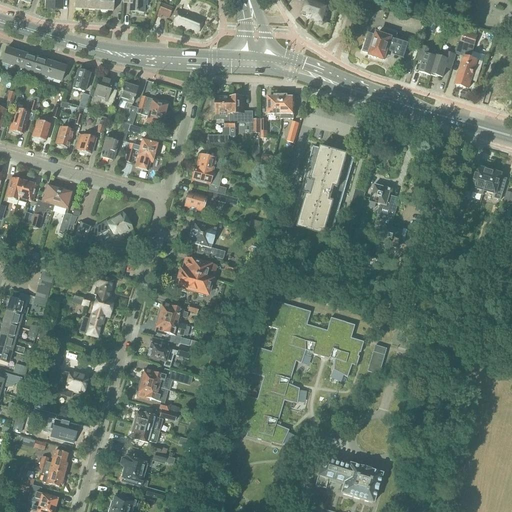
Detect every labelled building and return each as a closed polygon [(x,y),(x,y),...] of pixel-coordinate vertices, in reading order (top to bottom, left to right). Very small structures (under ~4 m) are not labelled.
[(46,0),(46,8),(63,9),(62,0),(46,0)] [(75,0),(75,9),(88,10),(88,0),(75,0)] [(88,0),(88,10),(100,10),(101,0),(88,0)] [(101,0),(100,10),(113,11),(113,0),(101,0)] [(122,0),(122,3),(129,4),(129,12),(143,13),(144,5),(146,5),(145,0),(122,0)] [(307,0),(306,0),(306,2),(302,13),(309,15),(308,17),(312,18),(312,20),(319,22),(320,24),(321,25),(325,23),(326,20),(324,19),(328,7),(315,3),(316,0),(315,0),(313,0),(312,2),(307,0)] [(161,16),(169,19),(173,9),(161,4),(157,16),(161,18),(161,16)] [(173,23),(198,33),(203,20),(178,11),(178,12),(175,11),(173,15),(176,16),(173,23)] [(428,31),(434,33),(437,24),(430,22),(428,31)] [(466,25),(464,32),(461,41),(459,41),(455,54),(463,56),(455,84),(468,89),(471,80),(476,82),(483,62),(471,58),(478,36),(476,35),(478,29),(466,25)] [(383,36),(376,33),(375,35),(367,33),(361,51),(369,54),(369,55),(370,56),(371,57),(375,59),(375,58),(377,58),(383,60),(384,57),(387,58),(392,55),(403,59),(408,44),(395,39),(396,34),(385,30),(383,36)] [(416,59),(422,61),(418,72),(430,76),(431,74),(432,74),(436,60),(437,58),(435,58),(435,60),(429,58),(432,49),(421,46),(420,48),(416,59)] [(6,48),(2,64),(12,67),(11,74),(17,76),(19,69),(43,77),(41,83),(48,85),(50,79),(61,82),(66,67),(6,48)] [(442,60),(437,58),(436,60),(432,74),(442,78),(445,67),(451,69),(455,57),(444,54),(442,60)] [(489,96),(511,103),(511,100),(511,62),(501,59),(489,96)] [(78,70),(73,88),(84,92),(90,74),(78,70)] [(113,82),(100,77),(93,96),(101,99),(100,103),(111,107),(115,94),(109,92),(113,82)] [(123,122),(132,125),(138,108),(131,106),(137,88),(124,83),(119,100),(126,103),(125,107),(130,109),(128,116),(125,115),(123,122)] [(9,110),(11,103),(12,103),(15,94),(9,92),(6,102),(7,102),(7,105),(0,103),(0,126),(5,111),(6,108),(9,110)] [(83,94),(79,107),(85,109),(89,96),(83,94)] [(281,114),(281,95),(274,95),(274,97),(268,97),(268,114),(281,114)] [(287,95),(281,95),(281,114),(293,114),(293,97),(287,97),(287,95)] [(148,112),(166,116),(168,106),(167,105),(168,104),(152,100),(146,99),(141,97),(138,109),(143,110),(143,111),(148,112)] [(230,128),(230,97),(216,97),(216,119),(224,119),(224,128),(230,128)] [(243,97),(230,97),(230,128),(230,133),(235,133),(235,121),(236,121),(236,113),(243,113),(243,97)] [(57,119),(61,106),(55,104),(51,118),(57,119)] [(79,107),(75,121),(76,121),(75,125),(80,127),(85,109),(79,107)] [(22,135),(29,113),(16,110),(10,131),(11,132),(12,133),(15,134),(17,133),(22,135)] [(148,112),(146,123),(162,127),(162,125),(163,125),(164,122),(163,121),(164,120),(165,120),(166,116),(148,112)] [(46,118),(44,123),(38,121),(33,138),(45,142),(50,125),(51,120),(46,118)] [(76,121),(75,121),(69,119),(66,130),(60,128),(56,145),(68,148),(73,132),(75,125),(76,121)] [(260,134),(260,120),(249,120),(249,134),(260,134)] [(288,141),(294,142),(299,124),(293,122),(288,141)] [(128,132),(130,126),(123,124),(118,141),(124,143),(128,132)] [(99,125),(96,133),(102,135),(105,127),(99,125)] [(142,129),(130,126),(128,132),(140,135),(142,129)] [(118,143),(115,142),(117,138),(107,135),(101,158),(113,162),(118,143)] [(96,140),(83,136),(83,137),(80,136),(76,150),(79,151),(79,152),(91,155),(93,148),(93,149),(96,140)] [(155,156),(158,146),(157,145),(158,143),(142,139),(140,147),(136,146),(130,144),(129,149),(128,150),(154,157),(154,155),(155,156)] [(212,139),(212,148),(228,148),(228,139),(212,139)] [(320,149),(313,147),(303,181),(304,181),(302,190),(301,190),(291,224),(298,226),(298,228),(309,231),(309,230),(314,231),(313,233),(324,236),(325,234),(332,236),(341,204),(340,203),(344,191),(345,191),(354,159),(347,157),(348,155),(337,152),(336,154),(332,152),(332,150),(321,147),(320,149)] [(136,168),(147,171),(150,163),(152,163),(154,157),(128,150),(122,148),(120,155),(126,157),(124,162),(129,163),(128,166),(134,168),(135,165),(136,165),(136,168)] [(199,156),(196,168),(219,174),(222,162),(216,160),(199,156)] [(223,163),(232,165),(234,159),(225,156),(223,163)] [(470,172),(465,190),(483,195),(490,169),(484,167),(484,169),(478,167),(476,173),(470,172)] [(219,174),(196,168),(195,168),(192,180),(213,186),(211,191),(224,195),(225,189),(218,187),(221,175),(219,174)] [(501,201),(506,182),(500,180),(502,174),(496,173),(496,171),(490,169),(483,195),(483,196),(484,192),(495,195),(494,199),(501,201)] [(18,203),(24,182),(13,179),(9,195),(11,196),(10,200),(18,203)] [(275,190),(281,191),(284,183),(278,181),(275,190)] [(35,185),(24,182),(18,203),(26,205),(27,201),(30,202),(35,185)] [(392,190),(374,185),(370,202),(380,205),(371,237),(381,240),(380,244),(397,249),(402,232),(391,229),(397,209),(388,206),(392,190)] [(52,212),(59,189),(55,187),(53,188),(47,186),(40,208),(36,207),(33,215),(30,226),(30,227),(32,228),(33,229),(36,230),(37,230),(39,230),(43,218),(44,213),(46,214),(47,211),(52,212)] [(59,189),(52,212),(64,216),(59,233),(66,235),(72,216),(67,215),(68,209),(67,209),(72,193),(65,191),(64,190),(59,189)] [(359,213),(366,192),(355,189),(349,211),(359,213)] [(511,193),(506,192),(503,205),(511,207),(511,193)] [(229,198),(215,195),(214,200),(188,193),(185,207),(211,214),(215,201),(228,204),(229,198)] [(74,209),(72,216),(78,218),(80,212),(74,209)] [(23,223),(30,226),(33,215),(26,213),(23,223)] [(131,230),(122,214),(107,223),(105,221),(92,229),(80,225),(74,241),(82,244),(83,241),(85,241),(87,244),(94,239),(111,229),(116,239),(131,230)] [(251,220),(248,231),(268,236),(271,225),(251,220)] [(193,225),(189,240),(192,241),(191,243),(206,247),(211,249),(214,238),(216,228),(212,227),(196,223),(194,222),(194,225),(193,225)] [(411,232),(407,246),(418,249),(420,239),(417,238),(418,233),(411,232)] [(35,249),(24,247),(22,256),(32,259),(35,249)] [(85,251),(81,260),(96,266),(100,257),(85,251)] [(225,252),(218,251),(216,259),(223,260),(225,252)] [(511,264),(511,253),(500,256),(503,266),(511,264)] [(183,272),(193,274),(193,275),(206,278),(208,271),(214,272),(214,270),(215,266),(214,266),(186,258),(183,271),(183,272)] [(45,263),(43,269),(54,272),(56,266),(45,263)] [(235,274),(237,267),(226,264),(224,271),(235,274)] [(43,269),(41,275),(52,278),(54,272),(43,269)] [(183,272),(183,271),(181,271),(176,287),(198,293),(198,294),(204,295),(204,294),(208,295),(212,280),(206,278),(193,275),(193,274),(183,272)] [(504,272),(497,273),(498,277),(502,277),(503,279),(511,277),(511,275),(511,271),(504,272)] [(52,278),(41,275),(40,280),(51,284),(52,278)] [(93,282),(93,284),(94,285),(95,287),(96,288),(94,295),(97,296),(95,304),(111,309),(112,309),(113,309),(114,303),(113,302),(114,300),(108,298),(108,296),(109,297),(111,291),(110,290),(113,280),(99,277),(99,278),(98,278),(96,278),(95,279),(94,281),(93,282)] [(51,284),(40,280),(38,286),(49,290),(51,284)] [(49,290),(38,286),(37,292),(48,295),(49,290)] [(37,292),(35,297),(46,301),(48,295),(37,292)] [(75,293),(74,298),(90,303),(91,298),(75,293)] [(46,301),(35,297),(33,304),(44,307),(46,301)] [(6,311),(22,315),(26,316),(29,308),(24,307),(25,302),(10,298),(6,311)] [(90,303),(74,298),(74,299),(73,298),(72,304),(88,308),(90,303)] [(301,364),(304,355),(305,351),(312,353),(316,339),(319,340),(322,330),(307,325),(310,312),(272,301),(264,326),(278,330),(272,348),(287,352),(284,361),(295,364),(296,362),(301,364)] [(391,312),(399,314),(402,303),(394,301),(391,312)] [(163,303),(159,317),(178,323),(179,317),(186,319),(188,314),(183,312),(184,310),(174,308),(175,306),(163,303)] [(83,318),(79,333),(97,338),(100,324),(102,324),(103,319),(102,318),(103,316),(104,317),(109,318),(109,316),(110,316),(111,316),(113,309),(112,309),(111,309),(95,304),(92,315),(90,320),(83,318)] [(216,304),(214,312),(225,314),(227,307),(216,304)] [(198,314),(199,307),(189,305),(188,312),(198,314)] [(202,309),(199,317),(211,321),(214,312),(202,309)] [(22,315),(6,311),(2,323),(18,327),(22,315)] [(159,317),(154,332),(166,336),(166,334),(176,337),(177,335),(183,337),(187,325),(178,323),(159,317)] [(333,371),(348,378),(353,365),(357,367),(360,357),(359,357),(360,353),(361,353),(364,342),(352,339),(355,326),(330,318),(327,331),(322,330),(319,340),(316,339),(312,353),(312,354),(329,360),(329,358),(334,360),(333,371)] [(18,327),(2,323),(0,330),(0,334),(15,339),(18,327)] [(58,334),(41,329),(38,340),(55,345),(58,334)] [(32,351),(24,348),(13,345),(15,339),(0,334),(0,348),(11,351),(22,355),(30,357),(32,351)] [(197,350),(200,350),(202,344),(199,343),(181,338),(179,344),(180,345),(197,350)] [(178,352),(152,344),(150,350),(149,350),(148,357),(165,362),(164,367),(170,369),(174,356),(188,360),(192,350),(180,346),(178,352)] [(379,375),(387,349),(376,346),(368,372),(379,375)] [(11,351),(0,348),(0,361),(8,363),(11,351)] [(297,404),(299,389),(288,384),(289,380),(290,380),(295,364),(284,361),(287,352),(272,348),(271,352),(258,348),(250,373),(263,377),(258,395),(269,398),(268,399),(283,404),(284,401),(297,404)] [(52,363),(50,368),(58,370),(63,352),(48,349),(45,362),(52,363)] [(15,364),(13,374),(25,377),(27,368),(15,364)] [(144,370),(140,383),(158,388),(168,391),(169,392),(172,381),(186,386),(190,387),(192,378),(170,371),(164,370),(163,375),(156,373),(144,370)] [(62,373),(56,394),(71,399),(73,392),(83,395),(88,376),(70,371),(69,375),(62,373)] [(0,389),(1,387),(14,386),(14,384),(19,385),(21,378),(4,373),(2,379),(0,378),(0,389)] [(140,383),(136,397),(147,400),(148,399),(158,402),(161,403),(164,404),(168,391),(158,388),(140,383)] [(289,431),(282,428),(275,425),(277,420),(278,421),(283,404),(268,399),(269,398),(258,395),(257,400),(244,396),(236,421),(249,425),(246,437),(256,441),(257,439),(260,441),(260,442),(271,445),(271,443),(281,446),(289,431)] [(27,406),(32,407),(43,410),(44,406),(29,402),(27,406)] [(161,403),(159,410),(161,410),(169,413),(177,415),(178,415),(180,408),(171,406),(164,404),(161,403)] [(161,410),(159,418),(175,422),(177,415),(169,413),(161,410)] [(137,412),(133,425),(153,431),(158,432),(159,432),(162,424),(163,420),(159,419),(154,418),(154,416),(140,412),(140,413),(137,412)] [(20,434),(24,419),(16,417),(13,432),(20,434)] [(57,420),(55,426),(53,434),(67,438),(66,442),(73,444),(77,427),(68,424),(68,423),(57,420)] [(133,425),(130,438),(133,439),(133,440),(147,444),(147,442),(152,443),(153,444),(156,444),(159,432),(158,432),(153,431),(133,425)] [(2,427),(1,433),(9,435),(11,429),(2,427)] [(19,445),(26,447),(28,439),(21,438),(19,445)] [(46,444),(35,441),(32,440),(31,444),(34,445),(34,448),(44,451),(46,444)] [(167,449),(151,445),(149,451),(165,455),(167,449)] [(42,456),(39,467),(64,474),(70,455),(55,450),(51,463),(47,462),(48,458),(42,456)] [(238,456),(227,452),(225,459),(236,462),(238,456)] [(121,459),(119,465),(122,469),(124,469),(124,468),(143,472),(145,466),(150,467),(152,462),(152,461),(153,457),(151,457),(147,456),(141,454),(141,458),(128,454),(128,455),(125,454),(124,458),(121,459)] [(155,455),(154,459),(163,462),(165,462),(166,458),(166,457),(156,454),(155,455)] [(349,464),(348,468),(334,463),(334,462),(323,459),(318,477),(315,487),(325,490),(328,480),(343,484),(340,494),(373,504),(382,474),(349,464)] [(37,473),(38,467),(31,465),(31,466),(27,465),(26,470),(37,473)] [(64,474),(39,467),(38,472),(44,474),(42,481),(45,483),(60,487),(64,474)] [(124,469),(120,481),(141,487),(146,488),(148,483),(144,482),(146,473),(143,472),(124,468),(124,469)] [(24,477),(22,483),(33,486),(34,480),(24,477)] [(34,503),(38,504),(55,509),(56,506),(57,505),(58,502),(57,500),(58,498),(40,493),(41,489),(20,483),(18,490),(30,493),(28,501),(33,503),(34,503)] [(165,494),(148,490),(146,497),(163,501),(165,494)] [(111,508),(124,511),(129,511),(131,507),(136,509),(138,502),(115,495),(113,502),(110,502),(109,506),(111,508)] [(160,501),(146,497),(142,496),(140,503),(144,504),(144,503),(154,506),(154,505),(159,506),(160,501)] [(54,510),(55,509),(38,504),(34,503),(33,503),(30,511),(55,511),(54,510)]
